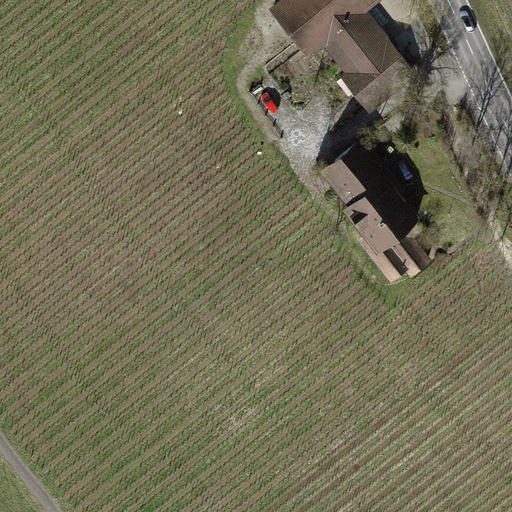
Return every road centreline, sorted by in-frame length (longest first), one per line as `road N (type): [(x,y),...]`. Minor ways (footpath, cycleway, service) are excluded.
road 1 (track): [(405,0),(511,242)]
road 2 (primary): [(511,135),(449,0)]
road 3 (unknown): [(445,99),(327,134)]
